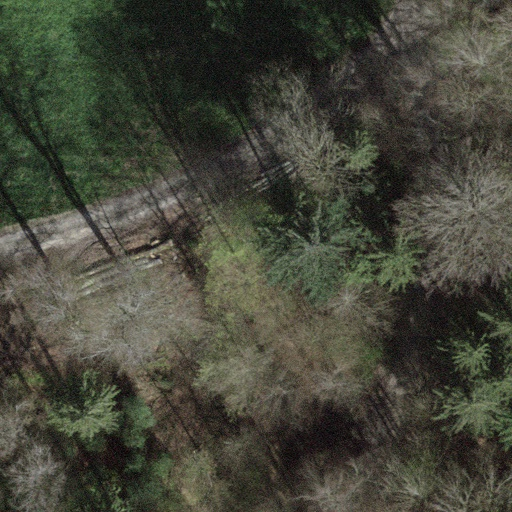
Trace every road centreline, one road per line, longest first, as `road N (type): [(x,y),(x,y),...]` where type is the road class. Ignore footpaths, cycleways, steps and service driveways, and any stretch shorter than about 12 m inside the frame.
road 1 (track): [(428,0),(430,231),(413,356),(363,511)]
road 2 (track): [(429,62),(260,155),(124,210),(0,239)]
